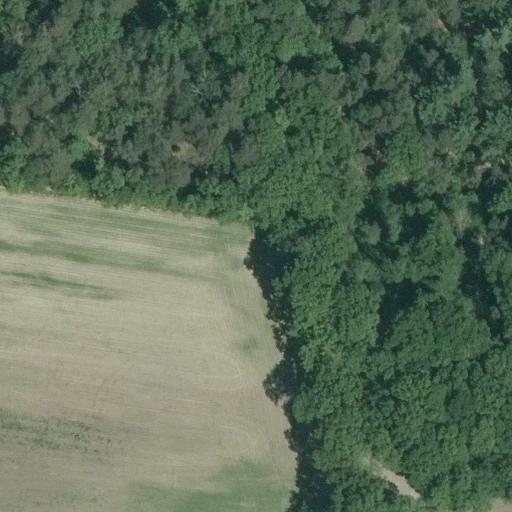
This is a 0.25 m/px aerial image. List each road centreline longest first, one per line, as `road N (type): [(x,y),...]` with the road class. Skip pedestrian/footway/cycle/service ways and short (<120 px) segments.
road 1 (unclassified): [(377,493),(232,0)]
road 2 (unclassified): [(377,493),(511,461)]
